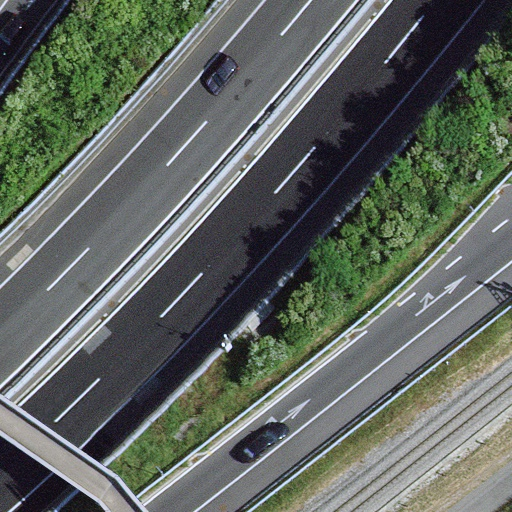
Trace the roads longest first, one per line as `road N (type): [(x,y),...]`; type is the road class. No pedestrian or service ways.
road 1 (motorway): [(0,471),(266,202),(436,0)]
road 2 (motorway): [(309,0),(167,163),(0,334)]
road 3 (motorway): [(164,511),(511,236)]
